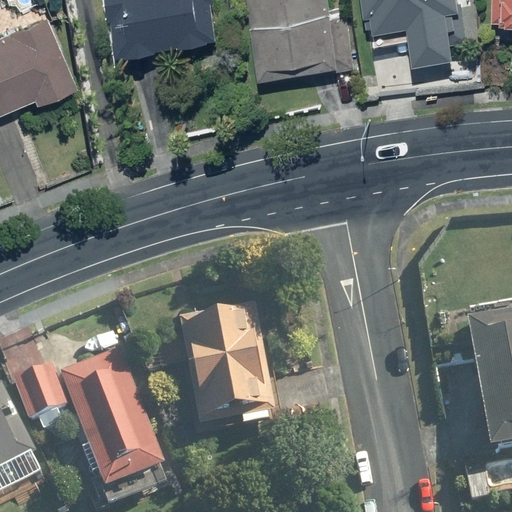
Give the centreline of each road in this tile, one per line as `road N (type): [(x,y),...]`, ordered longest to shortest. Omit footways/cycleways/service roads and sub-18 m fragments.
road 1 (residential): [(344,166),(145,218),(0,276)]
road 2 (residential): [(399,511),(344,166)]
road 3 (residential): [(511,146),(344,166)]
